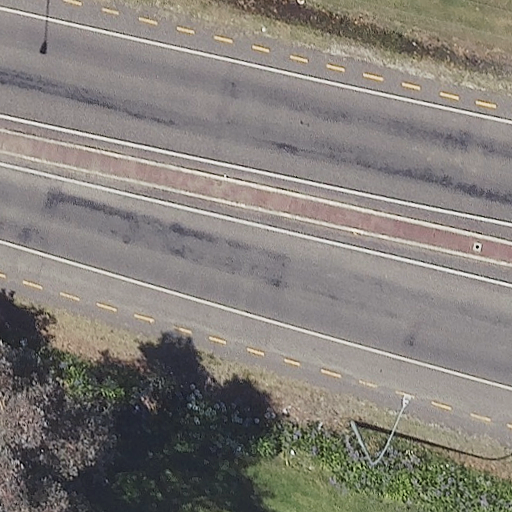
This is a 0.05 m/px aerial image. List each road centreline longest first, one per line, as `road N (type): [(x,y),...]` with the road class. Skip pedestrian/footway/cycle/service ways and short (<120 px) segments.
road 1 (secondary): [(511,333),(0,205)]
road 2 (secondary): [(0,70),(511,178)]
